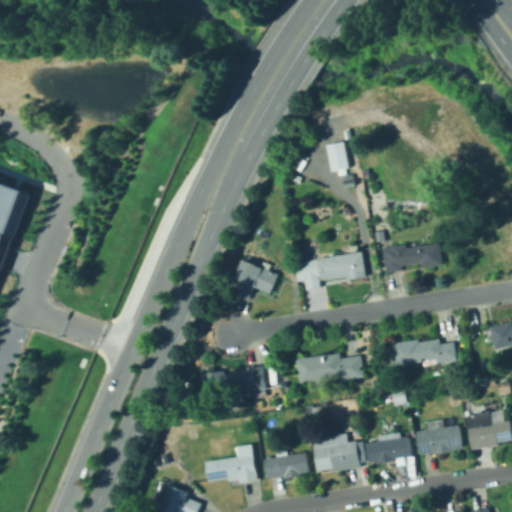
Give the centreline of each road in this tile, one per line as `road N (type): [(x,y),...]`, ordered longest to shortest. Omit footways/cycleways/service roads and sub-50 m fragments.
road 1 (primary): [(231,155),(195,195),(60,511)]
road 2 (primary): [(90,511),(220,205),(231,155)]
road 3 (residential): [(511,287),(235,333)]
road 4 (residential): [(511,471),(265,511)]
